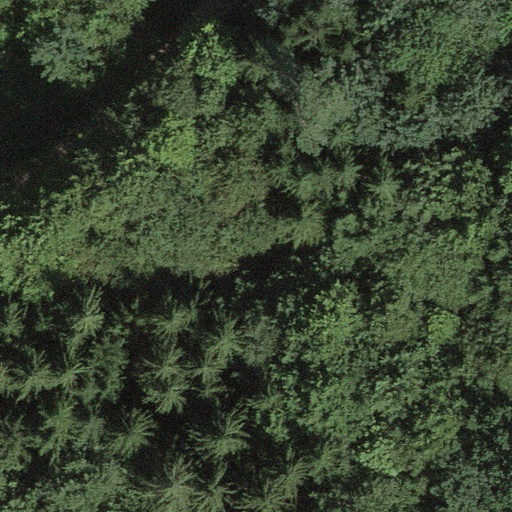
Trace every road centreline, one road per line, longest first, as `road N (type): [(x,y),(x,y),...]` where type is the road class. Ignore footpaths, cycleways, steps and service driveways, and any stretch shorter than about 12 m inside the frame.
road 1 (track): [(0,250),(122,244),(353,258),(511,296)]
road 2 (track): [(0,197),(217,0)]
